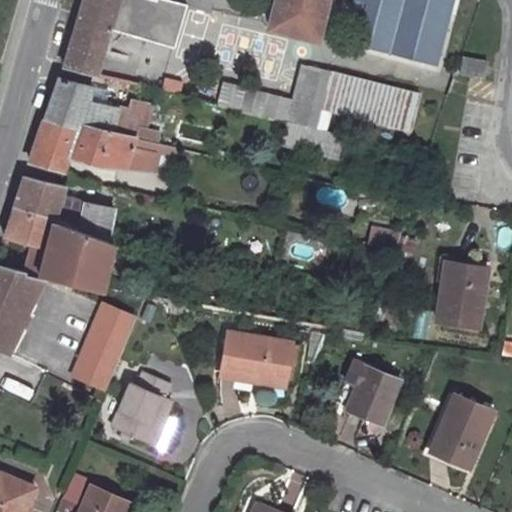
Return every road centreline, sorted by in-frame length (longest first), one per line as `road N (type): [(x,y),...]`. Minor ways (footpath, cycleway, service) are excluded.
road 1 (residential): [(455,511),(295,438),(235,437),(194,511)]
road 2 (unclassified): [(0,157),(44,0)]
